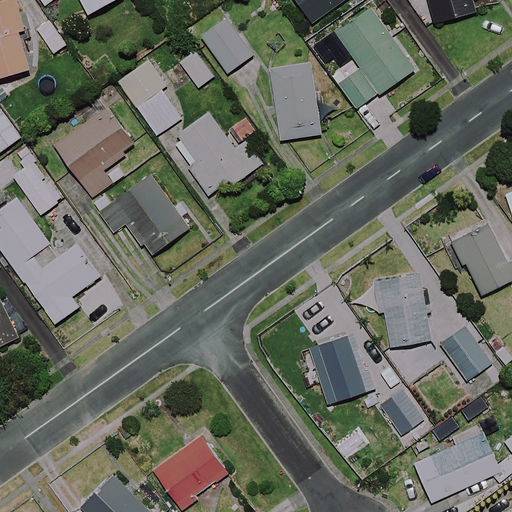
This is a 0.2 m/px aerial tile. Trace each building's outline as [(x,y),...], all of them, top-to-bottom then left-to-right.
[(19,42),(17,36),(23,34),(21,26),(12,0),(7,0),(0,2),(0,79),(28,71),(19,42)] [(118,0),(38,0),(42,7),(53,0),(80,0),(89,16),(118,0)] [(290,0),(309,25),(345,0),(290,0)] [(473,14),(469,0),(425,0),(431,24),(473,14)] [(413,72),(371,9),(335,32),(316,45),(358,109),(413,72)] [(252,56),(225,19),(198,39),(225,76),(252,56)] [(66,47),(51,21),(37,30),(53,55),(66,47)] [(214,77),(196,51),(179,63),(197,89),(214,77)] [(320,135),(309,64),(270,70),(281,141),(320,135)] [(181,120),(163,92),(138,108),(156,136),(181,120)] [(135,148),(105,108),(53,147),(92,198),(112,183),(103,171),(135,148)] [(235,151),(209,114),(178,136),(196,161),(188,167),(208,196),(232,180),(235,184),(262,165),(247,143),(235,151)] [(0,153),(21,139),(6,116),(0,119),(0,132),(2,135),(0,136),(0,153)] [(255,132),(245,118),(232,128),(243,142),(255,132)] [(59,203),(33,167),(15,179),(41,216),(59,203)] [(187,230),(147,175),(99,211),(115,233),(127,224),(151,256),(187,230)] [(50,244),(17,198),(0,210),(0,248),(56,325),(80,308),(72,297),(101,277),(77,245),(43,270),(33,256),(50,244)] [(511,279),(511,274),(486,224),(451,243),(479,297),(511,279)] [(431,340),(418,274),(371,283),(377,312),(382,312),(389,348),(431,340)] [(0,346),(21,336),(0,296),(0,346)] [(491,363),(465,327),(440,345),(466,382),(491,363)] [(372,390),(352,333),(309,349),(329,405),(372,390)] [(424,420),(404,389),(379,405),(400,436),(424,420)] [(500,472),(479,425),(453,437),(457,445),(414,465),(431,503),(500,472)] [(227,472),(199,436),(149,474),(178,511),(227,472)] [(147,511),(113,476),(81,506),(87,511),(147,511)]
